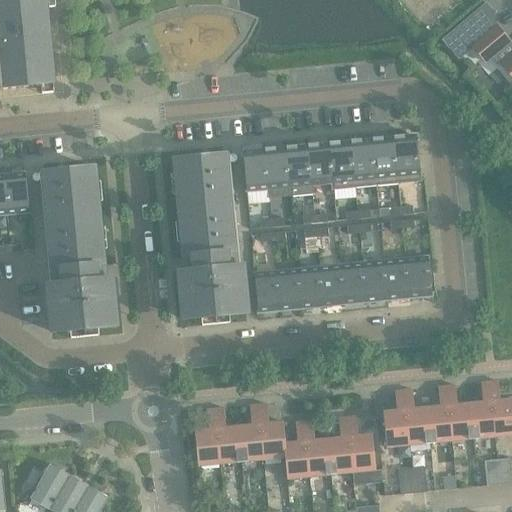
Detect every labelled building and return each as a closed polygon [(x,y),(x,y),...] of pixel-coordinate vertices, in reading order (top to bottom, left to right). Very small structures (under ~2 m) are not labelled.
[(0,0),(0,90),(40,87),(40,83),(54,82),(47,9),(43,10),(42,0),(5,0),(3,0),(0,0)] [(453,31),(444,39),(457,55),(466,47),(468,46),(471,49),(483,63),(491,56),(511,80),(511,47),(508,43),(509,41),(497,27),(496,28),(496,27),(495,28),(488,19),(493,14),(485,4),(453,31)] [(416,137),(394,139),(398,183),(420,181),(416,137)] [(394,139),(372,141),(377,185),(398,183),(394,139)] [(372,141),(351,143),(355,187),(377,185),(372,141)] [(351,143),(329,145),(333,189),(355,187),(351,143)] [(329,145),(307,148),(311,185),(332,183),(332,189),(333,189),(329,145)] [(307,148),(286,150),(289,187),(311,185),(307,148)] [(286,150),(264,152),(267,190),(289,187),(286,150)] [(242,154),(246,192),(267,190),(264,152),(242,154)] [(223,155),(175,160),(184,258),(191,257),(192,271),(179,272),(183,320),(246,314),(241,266),(227,267),(226,254),(233,253),(223,155)] [(44,172),(53,270),(60,270),(61,283),(48,285),(52,333),(115,327),(110,279),(96,280),(95,266),(102,266),(92,168),(44,172)] [(25,175),(3,177),(7,215),(29,213),(25,175)] [(412,207),(400,208),(401,216),(413,215),(412,207)] [(388,209),(389,217),(401,216),(400,208),(388,209)] [(369,211),(357,212),(358,220),(370,219),(369,211)] [(358,220),(357,212),(345,213),(346,221),(358,220)] [(326,215),(314,216),(315,224),(327,223),(326,215)] [(314,216),(302,217),(303,225),(315,224),(314,216)] [(272,229),(284,227),(283,219),(271,221),(272,229)] [(272,229),(271,221),(259,222),(260,230),(272,229)] [(402,230),(414,229),(413,221),(401,222),(402,230)] [(402,230),(401,222),(390,223),(390,231),(402,230)] [(359,234),(371,233),(370,225),(358,226),(359,234)] [(359,234),(358,226),(346,227),(347,235),(359,234)] [(316,238),(328,237),(327,229),(315,230),(316,238)] [(316,238),(315,230),(304,231),(304,239),(316,238)] [(273,242),(285,241),(284,233),(273,234),(273,242)] [(273,234),(261,236),(261,244),(273,242),(273,234)] [(21,245),(9,246),(10,254),(22,253),(21,245)] [(0,246),(0,254),(10,254),(9,246),(0,246)] [(428,258),(406,261),(410,298),(431,296),(428,258)] [(406,261),(384,263),(388,300),(410,298),(406,261)] [(384,263),(363,265),(366,302),(388,300),(384,263)] [(363,265),(341,267),(344,305),(366,302),(363,265)] [(341,267),(319,269),(323,307),(344,305),(341,267)] [(319,269),(297,271),(301,309),(323,307),(319,269)] [(297,271),(276,273),(279,311),(301,309),(297,271)] [(276,273),(254,275),(258,313),(279,311),(276,273)] [(490,383),(495,438),(511,435),(511,400),(500,401),(498,382),(490,383)] [(470,405),(473,440),(495,438),(490,383),(481,384),(483,403),(470,405)] [(427,409),(430,444),(452,442),(446,387),(438,388),(439,407),(427,409)] [(446,387),(452,442),(473,440),(470,405),(457,406),(455,387),(446,387)] [(403,392),(408,446),(430,444),(427,409),(413,410),(411,391),(403,392)] [(408,446),(403,392),(395,392),(397,412),(383,413),(386,448),(408,446)] [(264,461),(285,459),(284,445),(285,445),(283,423),(269,424),(268,405),(259,406),(264,461)] [(239,427),(242,463),(264,461),(259,406),(249,406),(251,426),(239,427)] [(215,410),(220,465),(242,463),(239,427),(226,428),(224,409),(215,410)] [(220,465),(215,410),(206,411),(208,430),(195,431),(198,467),(220,465)] [(347,419),(352,474),(375,472),(371,436),(358,437),(356,418),(347,419)] [(327,440),(331,476),(352,474),(347,419),(338,420),(340,439),(327,440)] [(309,478),(304,423),(295,424),(296,444),(285,445),(284,445),(285,459),(287,480),(309,478)] [(304,423),(309,478),(331,476),(327,440),(314,441),(313,423),(304,423)] [(497,461),(500,486),(511,484),(510,460),(497,461)] [(500,486),(497,461),(484,463),(486,487),(500,486)] [(49,511),(69,477),(49,465),(29,500),(49,511)] [(411,470),(413,494),(425,493),(423,469),(411,470)] [(413,494),(411,470),(398,471),(400,496),(413,494)] [(69,477),(49,511),(50,511),(73,511),(88,488),(69,477)] [(454,477),(442,478),(443,491),(455,490),(454,477)] [(88,488),(73,511),(99,511),(107,499),(88,488)]
